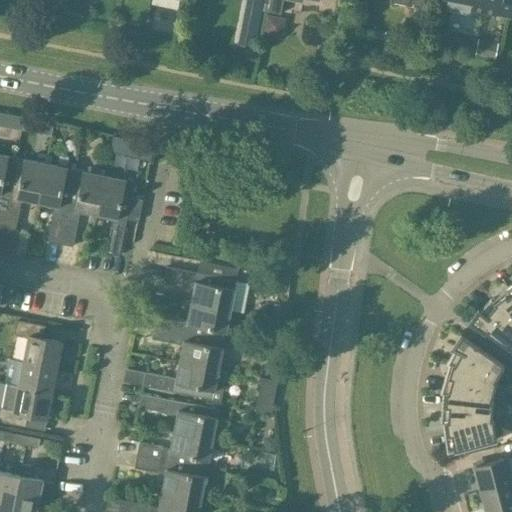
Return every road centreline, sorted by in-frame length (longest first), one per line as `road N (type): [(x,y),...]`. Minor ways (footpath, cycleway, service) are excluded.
road 1 (residential): [(511,247),(455,284),(416,346),(409,425),(442,511)]
road 2 (tertiary): [(295,131),(0,78)]
road 3 (tertiary): [(339,511),(323,416),(347,221)]
road 4 (residential): [(86,511),(122,296)]
road 5 (tertiary): [(511,160),(365,133)]
road 6 (residential): [(122,296),(135,283),(158,170)]
road 7 (residential): [(122,296),(0,270)]
